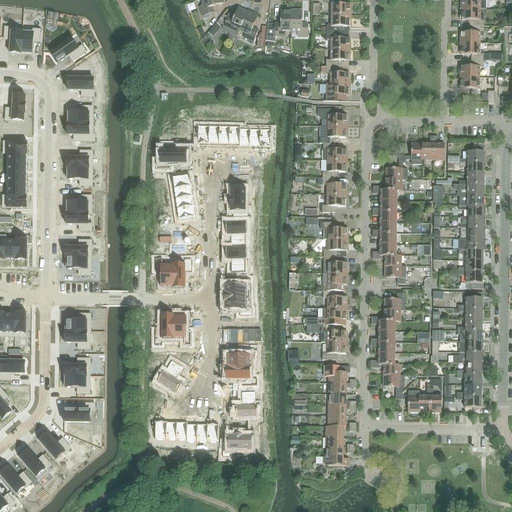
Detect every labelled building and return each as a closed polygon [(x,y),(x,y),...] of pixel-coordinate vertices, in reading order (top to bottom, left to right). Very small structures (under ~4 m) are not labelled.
[(201,0),(203,6),(199,7),(203,17),(214,13),(212,8),(224,4),(222,0),(201,0)] [(460,0),(461,9),(480,10),(485,10),(485,0),(460,0)] [(331,5),(331,16),(351,16),(351,5),(331,5)] [(240,32),(249,12),(248,12),(248,13),(238,9),(233,20),(228,18),(223,29),(233,33),(233,35),(237,37),(240,32)] [(484,27),(484,20),(484,17),(480,17),(480,10),(461,9),(460,21),(471,21),(471,27),(484,27)] [(285,32),(291,32),(291,11),(291,12),(281,12),(281,24),(275,24),(275,36),(285,36),(285,32)] [(291,11),(291,32),(297,33),(297,37),(308,37),(308,25),(302,25),(302,11),(302,12),(292,12),(292,11),(291,11)] [(249,12),(240,32),(245,34),(244,38),(254,42),(258,31),(253,28),(258,16),(257,17),(248,13),(249,12)] [(326,26),(326,33),(339,33),(339,27),(351,27),(351,16),(331,16),(331,26),(326,26)] [(480,44),(480,37),(484,37),(484,27),(471,27),(471,33),(460,33),(460,44),(480,44)] [(5,28),(4,41),(11,41),(10,54),(21,55),(22,54),(21,54),(23,29),(5,28)] [(23,29),(21,54),(22,54),(32,55),(33,43),(40,43),(40,31),(23,29)] [(331,40),(331,50),(351,51),(351,39),(339,39),(339,33),(326,33),(326,40),(331,40)] [(71,40),(50,54),(57,65),(69,57),(72,62),(86,53),(82,47),(78,49),(71,40)] [(471,61),(484,62),(490,62),(490,55),(484,55),(484,51),(480,51),(480,44),(460,44),(460,55),(471,55),(471,61)] [(326,60),(326,67),(339,68),(339,62),(350,62),(351,51),(331,50),(331,60),(326,60)] [(483,68),(484,62),(471,61),(471,67),(460,67),(460,78),(480,78),(480,68),(483,68)] [(331,75),(330,85),(350,85),(350,74),(339,74),(339,68),(326,67),(326,75),(331,75)] [(480,78),(460,78),(460,89),(479,90),(480,78)] [(68,79),(68,91),(82,92),(82,98),(94,98),(94,91),(93,91),(93,79),(68,79)] [(350,85),(330,85),(326,85),(326,102),(348,102),(348,96),(350,96),(350,85)] [(6,109),(5,122),(12,122),(12,121),(24,122),(25,115),(26,104),(25,104),(26,97),(13,96),(12,110),(6,109)] [(68,124),(68,125),(93,125),(93,107),(81,107),(80,114),(68,113),(68,124)] [(322,121),(328,121),(328,127),(348,128),(348,116),(336,116),(336,110),(317,110),(317,116),(322,121)] [(67,124),(67,136),(73,136),(80,136),(80,143),(95,143),(95,136),(93,136),(93,125),(68,125),(68,124),(67,124)] [(198,127),(197,145),(198,145),(209,145),(209,127),(198,127)] [(209,127),(209,145),(219,145),(219,127),(209,127)] [(219,127),(219,145),(229,146),(230,128),(219,127)] [(328,127),(320,127),(320,144),(323,144),(336,145),(336,139),(348,139),(348,128),(328,127)] [(230,128),(229,146),(239,146),(239,138),(240,138),(240,130),(240,128),(230,128)] [(239,146),(239,148),(250,148),(250,130),(240,130),(240,138),(239,138),(239,146)] [(250,130),(250,148),(259,148),(259,149),(260,149),(260,130),(250,130)] [(260,130),(260,149),(271,149),(272,131),(260,130)] [(422,161),(423,161),(433,161),(434,137),(430,137),(430,145),(422,145),(422,161)] [(437,137),(434,137),(433,161),(444,161),(445,145),(437,145),(437,137)] [(3,143),(3,155),(7,155),(7,154),(26,154),(26,155),(27,155),(27,143),(3,143)] [(336,145),(323,144),(323,162),(327,162),(347,162),(347,151),(336,151),(336,145)] [(423,166),(423,161),(422,161),(422,145),(411,144),(411,157),(399,157),(399,160),(406,161),(411,161),(411,166),(423,166)] [(164,164),(158,164),(158,171),(171,171),(171,164),(186,164),(186,151),(175,151),(175,147),(164,146),(164,164)] [(67,158),(67,170),(67,169),(92,170),(93,152),(80,152),(80,158),(67,158)] [(460,160),(460,164),(484,164),(484,153),(472,153),(468,152),(468,160),(460,160)] [(7,155),(7,165),(26,165),(26,155),(26,154),(7,154),(7,155)] [(406,161),(399,160),(398,169),(386,169),(386,181),(402,181),(407,181),(407,169),(402,169),(402,164),(406,164),(406,161)] [(323,172),(323,179),(335,179),(335,173),(347,173),(347,162),(327,162),(327,172),(323,172)] [(460,164),(460,167),(467,167),(467,175),(484,175),(484,164),(460,164)] [(7,165),(7,176),(26,176),(26,165),(7,165)] [(67,170),(67,181),(80,181),(80,187),(92,187),(92,170),(67,169),(67,170)] [(459,182),(459,185),(484,186),(484,175),(467,175),(467,182),(459,182)] [(7,176),(7,187),(26,187),(26,176),(7,176)] [(190,176),(169,179),(171,190),(192,187),(190,176)] [(327,186),(327,196),(347,196),(347,185),(335,185),(335,179),(323,179),(322,186),(327,186)] [(373,187),(373,191),(397,191),(397,192),(402,192),(402,181),(386,181),(386,188),(373,187)] [(453,185),(453,187),(453,188),(454,190),(455,191),(457,191),(459,191),(459,196),(467,196),(484,197),(484,186),(459,185),(453,185)] [(7,197),(26,198),(26,197),(26,187),(7,187),(7,197)] [(192,187),(171,190),(171,191),(173,200),(193,197),(191,188),(192,187)] [(443,187),(434,187),(434,196),(443,196),(443,187)] [(231,197),(230,197),(230,203),(231,203),(231,211),(238,211),(238,218),(250,218),(250,211),(245,211),(245,189),(231,189),(231,197)] [(380,195),(380,202),(397,202),(397,192),(397,191),(373,191),(373,195),(380,195)] [(347,196),(327,196),(327,206),(322,206),(322,213),(335,214),(335,207),(347,208),(347,196)] [(459,204),(459,207),(484,208),(484,207),(484,197),(467,196),(459,196),(459,204)] [(3,197),(3,209),(26,209),(26,197),(26,198),(7,197),(3,197)] [(67,214),(88,214),(88,215),(92,215),(92,197),(80,197),(79,203),(67,203),(67,214)] [(193,197),(173,200),(174,210),(194,207),(193,197)] [(373,209),(373,213),(397,212),(397,202),(380,202),(380,209),(373,209)] [(194,207),(174,210),(176,221),(196,218),(194,207)] [(459,207),(459,211),(469,211),(469,218),(485,218),(485,208),(485,207),(484,207),(484,208),(459,207)] [(380,217),(380,224),(397,224),(397,212),(373,213),(372,216),(380,217)] [(66,214),(66,225),(79,226),(79,232),(92,232),(92,225),(88,225),(88,215),(88,214),(67,214),(66,214)] [(461,225),(461,229),(485,229),(485,218),(469,218),(461,218),(461,225)] [(246,223),(226,223),(226,235),(231,235),(231,247),(244,247),(244,235),(246,235),(246,223)] [(320,223),(320,230),(324,230),(324,240),(328,240),(348,241),(348,230),(336,229),(337,223),(320,223)] [(372,231),(372,235),(396,235),(397,224),(380,224),(380,231),(372,231)] [(461,233),(460,240),(468,240),(485,240),(485,229),(461,229),(461,233)] [(380,238),(380,246),(396,246),(396,235),(372,235),(372,238),(380,238)] [(15,260),(15,261),(27,261),(27,240),(15,240),(15,241),(16,241),(16,260),(15,260)] [(312,249),(325,249),(325,241),(312,240),(312,249)] [(324,251),(324,258),(336,258),(336,252),(348,252),(348,241),(328,240),(328,251),(324,251)] [(459,247),(459,251),(483,251),(485,251),(485,240),(468,240),(460,240),(459,240),(459,247)] [(5,241),(5,260),(15,260),(16,260),(16,241),(15,241),(6,241),(5,241)] [(66,248),(66,259),(91,259),(92,241),(79,241),(79,248),(66,248)] [(372,253),(372,256),(396,257),(396,256),(396,246),(380,246),(380,253),(372,253)] [(231,247),(226,247),(226,260),(231,260),(231,273),(244,273),(244,260),(246,260),(246,247),(244,247),(231,247)] [(459,251),(459,254),(466,255),(466,262),(483,262),(483,251),(459,251)] [(385,260),(385,267),(401,267),(401,256),(396,256),(396,257),(372,256),(372,260),(385,260)] [(324,258),(324,265),(328,265),(328,275),(348,275),(348,264),(336,264),(336,258),(324,258)] [(66,259),(66,270),(79,270),(79,277),(91,277),(91,259),(66,259)] [(155,261),(155,274),(161,274),(161,287),(172,287),(173,265),(162,265),(162,261),(155,261)] [(172,287),(172,288),(185,288),(185,274),(191,274),(192,261),(184,261),(184,265),(173,265),(172,287)] [(458,269),(458,273),(483,273),(483,262),(466,262),(466,269),(458,269)] [(401,267),(385,267),(385,279),(397,279),(397,285),(406,285),(406,279),(406,267),(401,267)] [(458,273),(458,276),(466,276),(466,284),(470,284),(470,290),(484,290),(484,284),(482,284),(483,273),(458,273)] [(323,285),(323,292),(336,292),(346,292),(346,286),(348,286),(348,275),(328,275),(323,275),(323,285)] [(238,284),(224,284),(224,296),(246,296),(246,285),(250,285),(250,278),(238,278),(238,284)] [(323,292),(323,299),(328,299),(328,309),(347,310),(347,298),(336,298),(336,292),(323,292)] [(384,300),(384,311),(401,312),(405,312),(405,300),(405,294),(397,294),(397,300),(384,300)] [(224,296),(224,308),(238,308),(238,314),(250,314),(250,307),(247,307),(247,296),(246,296),(224,296)] [(458,306),(458,310),(482,310),(482,299),(470,299),(466,299),(466,306),(458,306)] [(318,319),(318,326),(323,326),(335,327),(346,327),(346,321),(347,321),(347,310),(328,309),(322,309),(322,319),(318,319)] [(466,314),(465,321),(482,321),(482,310),(458,310),(458,314),(466,314)] [(371,318),(371,322),(395,322),(400,322),(401,312),(384,311),(384,318),(371,318)] [(14,314),(14,315),(15,315),(15,338),(26,338),(26,314),(14,314)] [(4,315),(4,338),(15,338),(15,315),(14,315),(5,315),(4,315)] [(66,332),(66,333),(91,333),(91,315),(78,315),(78,321),(66,321),(66,332)] [(154,330),(154,343),(161,343),(161,339),(173,339),(173,317),(173,316),(161,316),(161,330),(154,330)] [(173,317),(173,339),(184,339),(184,343),(191,343),(191,330),(184,330),(185,317),(173,317)] [(482,332),(482,321),(465,321),(465,328),(458,328),(457,332),(482,332)] [(379,326),(378,333),(395,333),(395,322),(371,322),(371,325),(379,326)] [(318,326),(318,333),(321,334),(321,344),(327,344),(347,344),(347,333),(335,332),(335,327),(323,326),(318,326)] [(65,332),(65,344),(78,344),(78,350),(90,351),(91,333),(66,333),(66,332),(65,332)] [(460,343),(483,343),(484,332),(482,332),(457,332),(457,335),(460,335),(460,343)] [(371,340),(371,344),(395,344),(395,333),(378,333),(379,340),(371,340)] [(459,354),(483,354),(483,343),(460,343),(459,343),(459,354)] [(322,354),(322,361),(335,361),(335,355),(347,355),(347,344),(327,344),(327,354),(322,354)] [(379,347),(378,355),(395,355),(395,344),(371,344),(371,347),(379,347)] [(239,354),(226,354),(226,366),(248,366),(248,355),(252,355),(252,348),(239,348),(239,354)] [(467,365),(483,365),(483,354),(459,354),(459,357),(453,356),(453,364),(467,365)] [(371,362),(371,365),(395,366),(395,365),(395,355),(378,355),(378,362),(371,362)] [(65,366),(64,378),(65,378),(65,377),(90,378),(90,360),(78,360),(78,366),(65,366)] [(0,380),(11,381),(11,375),(25,375),(25,362),(0,361),(0,380)] [(165,372),(158,383),(175,393),(182,382),(177,380),(184,369),(173,362),(166,373),(165,372)] [(383,369),(383,376),(400,376),(400,365),(395,365),(395,366),(371,365),(371,369),(383,369)] [(481,376),(483,376),(483,365),(467,365),(467,372),(457,372),(457,375),(481,376)] [(226,366),(225,366),(225,378),(239,378),(239,384),(252,384),(252,377),(248,377),(248,366),(226,366)] [(324,367),(324,377),(329,378),(328,385),(346,385),(347,374),(350,374),(350,368),(338,367),(324,367)] [(465,386),(481,387),(481,376),(457,375),(457,379),(465,379),(465,386)] [(404,376),(400,376),(383,376),(383,388),(396,388),(396,400),(399,400),(399,393),(400,393),(400,388),(404,388),(404,376)] [(65,378),(65,389),(77,389),(77,395),(90,395),(90,378),(65,377),(65,378)] [(328,385),(328,395),(346,396),(346,389),(350,389),(350,385),(346,385),(328,385)] [(457,394),(457,397),(481,398),(481,387),(465,386),(465,394),(457,394)] [(0,417),(2,421),(12,412),(3,402),(8,398),(0,388),(0,417)] [(419,413),(430,413),(430,389),(427,389),(426,397),(420,397),(419,397),(419,413)] [(430,389),(430,413),(441,413),(441,397),(434,397),(434,389),(430,389)] [(238,403),(238,416),(258,416),(258,403),(257,403),(257,390),(243,390),(243,403),(238,403)] [(403,393),(400,393),(399,393),(399,400),(408,400),(408,413),(419,413),(419,397),(420,397),(420,392),(408,392),(408,397),(403,397),(403,393)] [(328,395),(328,406),(356,407),(356,402),(346,402),(346,396),(328,395)] [(481,398),(457,397),(457,401),(464,401),(464,409),(481,409),(481,398)] [(64,410),(64,423),(90,423),(90,412),(95,412),(95,405),(78,404),(78,411),(64,410)] [(328,406),(328,417),(346,417),(346,411),(356,411),(356,407),(328,406)] [(328,417),(328,428),(344,428),(346,428),(346,417),(328,417)] [(155,423),(154,441),(166,441),(166,423),(155,423)] [(166,423),(166,441),(176,441),(176,423),(166,423)] [(176,423),(176,441),(186,441),(186,433),(187,433),(187,425),(187,423),(176,423)] [(186,441),(186,443),(196,443),(197,425),(187,425),(187,433),(186,433),(186,441)] [(197,425),(196,443),(207,443),(207,425),(206,425),(197,425)] [(207,425),(207,443),(218,443),(218,425),(207,425)] [(326,428),(326,439),(344,439),(344,428),(328,428),(326,427),(326,428)] [(49,433),(39,442),(56,461),(65,453),(66,454),(71,449),(63,440),(58,444),(49,433)] [(225,443),(224,455),(232,456),(232,450),(253,450),(253,436),(245,436),(239,436),(231,436),(231,443),(225,443)] [(326,439),(326,449),(344,450),(344,439),(326,439)] [(323,459),(323,464),(325,467),(347,467),(347,460),(343,460),(344,450),(326,449),(325,456),(323,459)] [(29,451),(19,459),(36,478),(45,470),(46,471),(51,466),(43,457),(38,461),(29,451)] [(9,467),(0,475),(17,495),(26,487),(26,488),(32,483),(23,474),(18,478),(9,467)] [(0,496),(0,511),(1,511),(8,506),(11,509),(16,505),(8,495),(3,499),(0,496)]
